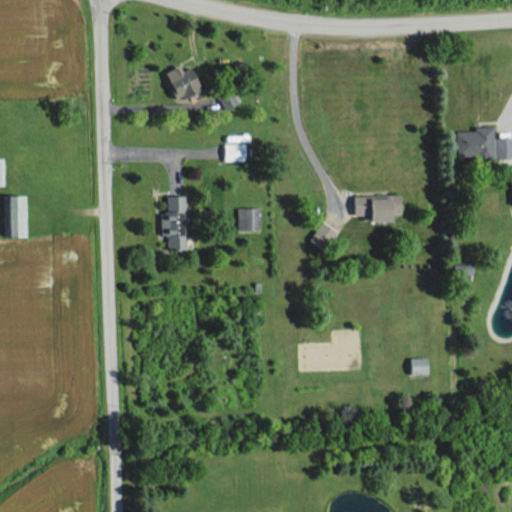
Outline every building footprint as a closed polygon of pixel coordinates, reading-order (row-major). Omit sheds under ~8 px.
[(200,92),(191,67),(180,71),(179,66),(163,72),(174,101),(200,92)] [(511,139),(491,139),(491,127),(471,127),(471,157),(511,156),(511,139)] [(243,144),(221,144),(221,161),(243,162),(243,144)] [(24,196),(1,196),(1,237),(25,237),(24,196)] [(164,197),(164,215),(157,215),(157,237),(165,237),(166,251),(183,251),(182,196),(164,197)] [(352,216),(369,216),(369,222),(399,221),(399,196),(351,197),(352,216)] [(258,230),(257,208),(234,209),(235,231),(258,230)] [(306,241),(322,251),(335,232),(319,222),(306,241)] [(425,358),(407,359),(407,375),(425,375),(425,358)]
